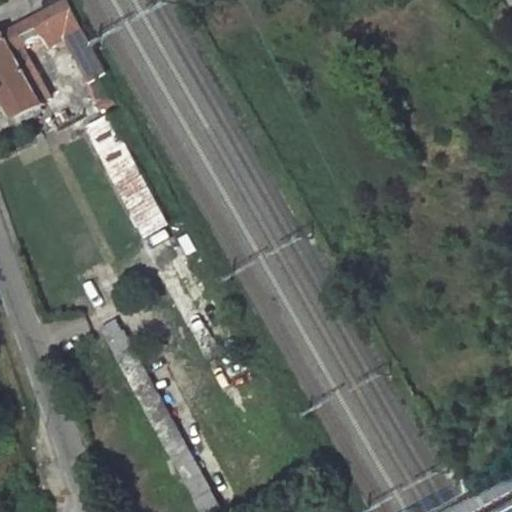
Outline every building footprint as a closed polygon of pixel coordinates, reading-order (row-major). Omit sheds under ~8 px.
[(72,0),(0,36),(0,83),(20,119),(47,105),(22,52),(32,47),(50,39),(55,48),(73,40),(92,72),(109,63),(75,0),(72,0)] [(429,5),(387,43),(429,86),(471,47),(429,5)] [(22,52),(47,105),(58,99),(32,47),(22,52)] [(112,117),(92,128),(149,237),(170,227),(112,117)] [(202,511),(214,511),(221,509),(191,437),(175,444),(202,511)]
